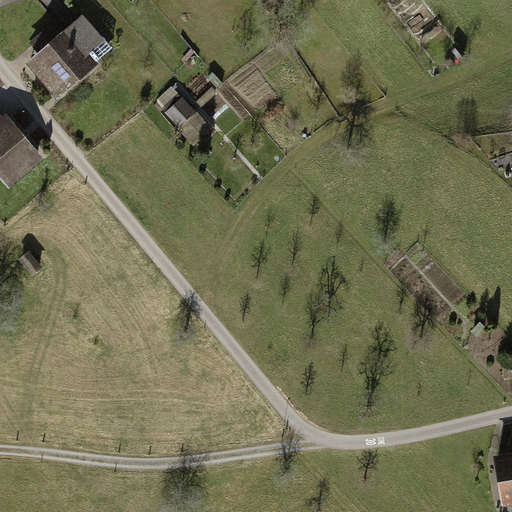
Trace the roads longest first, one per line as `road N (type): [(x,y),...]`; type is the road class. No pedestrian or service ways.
road 1 (residential): [(511,413),(353,442),(305,429),(0,65)]
road 2 (track): [(203,310),(243,208),(305,149),(343,124),(511,52)]
road 3 (track): [(323,438),(148,463),(0,449)]
